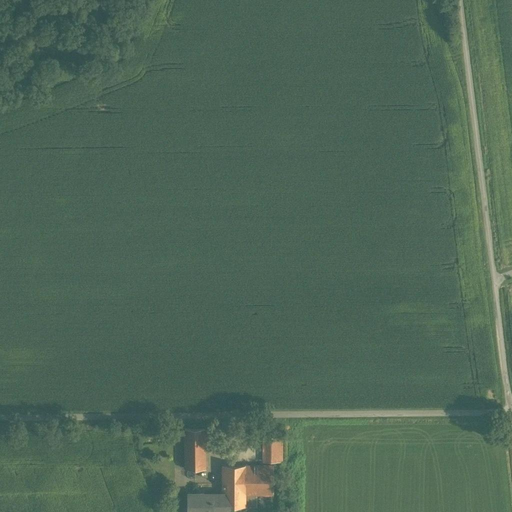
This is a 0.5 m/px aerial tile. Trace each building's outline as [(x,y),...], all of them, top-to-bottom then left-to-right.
[(204,426),(184,426),(185,466),(205,466),(204,426)] [(281,435),(264,435),(264,460),(281,460),(281,435)] [(245,463),(223,463),(223,492),(223,503),(223,504),(245,503),(245,501),(245,492),(245,463)] [(273,463),(245,463),(245,492),(259,492),(273,492),(273,463)] [(213,491),(188,491),(188,511),(213,511),(213,503),(213,492),(213,491)] [(223,492),(213,492),(213,503),(223,503),(223,492)] [(259,492),(245,492),(245,501),(259,501),(259,492)] [(280,496),(272,497),(273,507),(281,506),(280,496)]
